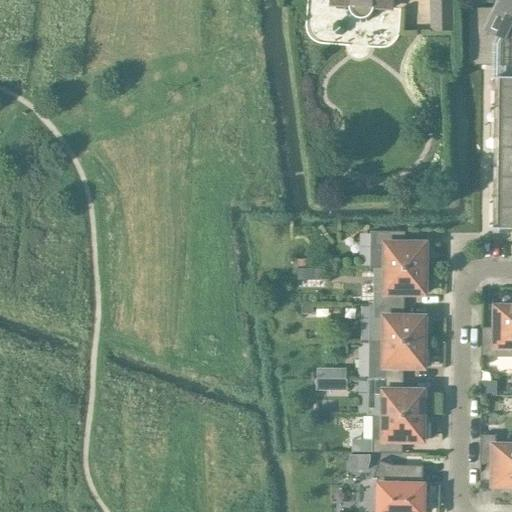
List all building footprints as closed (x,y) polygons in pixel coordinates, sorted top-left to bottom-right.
[(325,0),(326,0),(326,1),(327,2),(328,2),(329,3),(330,3),(331,3),(332,4),(332,6),(349,7),(349,8),(349,9),(349,10),(349,11),(349,12),(350,13),(350,14),(351,15),(352,16),(353,17),(354,18),(355,19),(356,19),(357,19),(358,20),(359,20),(360,20),(361,20),(362,20),(363,20),(364,20),(365,19),(366,19),(367,18),(368,18),(369,17),(370,16),(371,15),(371,14),(372,14),(372,13),(373,12),(373,11),(373,10),(373,9),(392,10),(392,0),(325,0)] [(451,0),(428,0),(430,32),(453,31),(451,0)] [(511,0),(502,0),(498,9),(469,8),(468,66),(481,66),(492,66),(496,66),(503,66),(511,65),(511,0)] [(511,77),(493,78),(493,80),(500,80),(499,108),(511,108),(511,77)] [(511,108),(499,108),(499,138),(511,138),(511,108)] [(511,138),(499,138),(499,168),(511,168),(511,138)] [(511,168),(499,168),(498,198),(511,198),(511,168)] [(511,198),(498,198),(498,227),(498,230),(511,229),(511,198)] [(371,232),(371,269),(375,269),(385,269),(425,270),(425,263),(429,263),(429,249),(426,249),(426,245),(405,245),(405,232),(376,232),(371,232)] [(428,291),(428,276),(425,276),(425,270),(375,269),(375,306),(404,306),(404,294),(425,294),(425,291),(428,291)] [(482,328),(482,357),(497,358),(511,357),(511,304),(500,304),(500,307),(496,307),(496,328),(482,328)] [(370,306),(370,342),(374,342),(380,343),(425,343),(425,336),(428,337),(428,322),(425,322),(425,319),(404,318),(404,306),(375,306),(370,306)] [(370,342),(369,379),(374,379),(403,380),(403,368),(424,368),(424,364),(428,364),(428,350),(424,350),(425,343),(380,343),(374,342),(370,342)] [(374,379),(374,393),(384,393),(383,416),(424,417),(424,410),(427,410),(427,396),(424,396),(424,392),(403,392),(403,380),(374,379)] [(427,438),(427,423),(424,423),(424,417),(383,416),(375,416),(374,423),(375,425),(376,426),(377,428),(378,430),(380,431),(379,439),(373,439),(373,453),(402,453),(402,441),(423,441),(423,438),(427,438)] [(511,486),(511,446),(496,446),(496,436),(481,436),(480,465),(494,465),(494,486),(497,486),(497,489),(511,489),(511,486)] [(423,492),(423,481),(424,481),(424,479),(423,479),(423,466),(393,466),(380,461),(373,479),(372,479),(372,480),(377,480),(377,487),(380,487),(379,511),(422,511),(423,510),(425,507),(427,504),(427,501),(427,498),(425,495),(423,492)]
